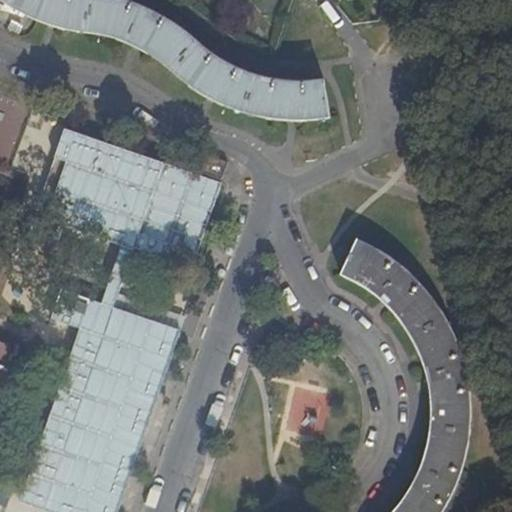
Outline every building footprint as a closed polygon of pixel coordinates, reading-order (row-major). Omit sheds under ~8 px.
[(118,39),(130,44),(146,8),(136,4),(129,2),(119,0),(0,0),(5,1),(12,5),(18,9),(31,15),(43,21),(52,25),(65,29),(81,32),(94,34),(101,35),(108,37),(118,39)] [(164,17),(146,8),(130,44),(141,51),(156,60),(160,64),(171,73),(180,79),(194,89),(207,96),(217,102),(236,110),(250,115),(261,118),(281,122),(290,122),(305,122),(320,121),(330,118),(322,82),(304,84),(301,84),(284,83),(274,82),(266,80),(257,78),(229,65),(212,54),(201,47),(189,36),(175,25),(164,17)] [(440,511),(446,502),(456,482),(462,463),(466,447),(469,432),(469,411),(469,398),(465,372),(459,350),(457,344),(451,331),(445,319),(436,304),(424,289),(407,272),(401,267),(392,260),(383,254),(375,249),(357,239),(342,274),(356,282),(369,291),(381,301),(394,314),(404,328),(410,337),(416,350),(422,362),(425,374),(427,383),(429,395),(430,408),(430,424),(428,438),(424,455),(421,465),(411,487),(405,497),(398,506),(392,511),(440,511)] [(0,397),(18,347),(0,340),(0,397)] [(95,479),(106,442),(69,431),(58,467),(95,479)]
